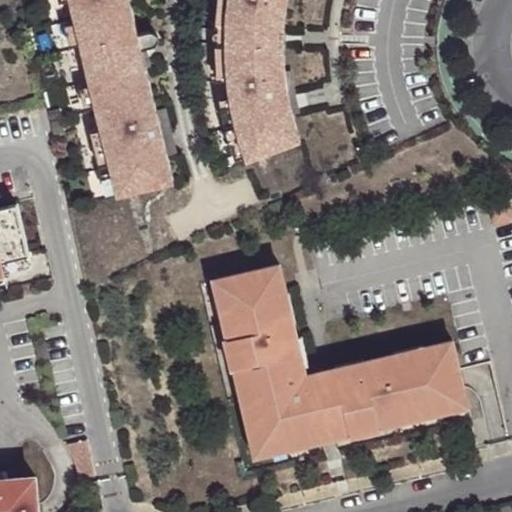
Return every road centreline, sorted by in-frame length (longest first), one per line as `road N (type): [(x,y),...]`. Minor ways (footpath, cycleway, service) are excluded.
road 1 (unknown): [(190,0),(189,82),(221,217)]
road 2 (residential): [(511,473),(348,511)]
